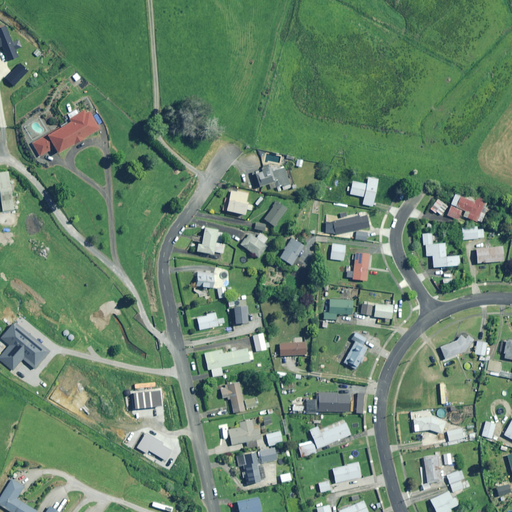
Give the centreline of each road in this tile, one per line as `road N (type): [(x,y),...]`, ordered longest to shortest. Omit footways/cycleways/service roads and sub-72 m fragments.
road 1 (residential): [(213,511),(162,268),(169,239),(229,155)]
road 2 (residential): [(401,511),(381,397),(399,348),(435,315)]
road 3 (residential): [(435,315),(396,245),(401,216),(420,190)]
